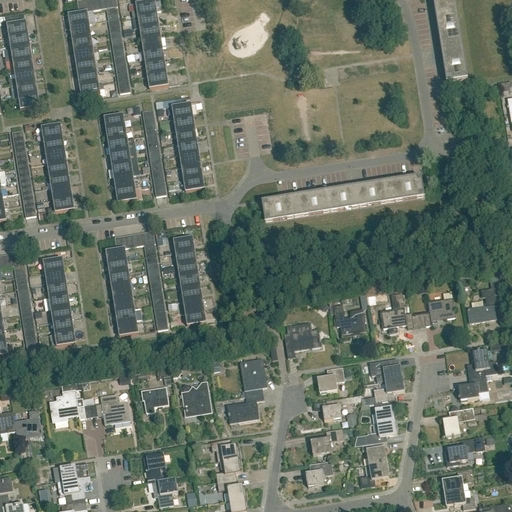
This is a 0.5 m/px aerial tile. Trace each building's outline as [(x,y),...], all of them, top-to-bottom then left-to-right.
[(455,0),(433,0),(437,21),(458,18),(455,0)] [(139,19),(158,16),(156,3),(137,6),(138,12),(139,19)] [(71,30),(90,27),(88,14),(86,14),(80,15),(69,17),(71,30)] [(24,16),(5,19),(6,27),(26,24),(24,16)] [(141,31),(160,28),(158,16),(139,19),(141,31)] [(442,53),(463,50),(458,18),(437,21),(442,53)] [(26,24),(6,27),(8,40),(28,37),(26,24)] [(73,42),(92,39),(90,27),(71,30),(73,42)] [(142,43),(162,40),(160,28),(141,31),(142,43)] [(10,52),(29,49),(28,37),(8,40),(10,52)] [(75,54),(94,51),(92,39),(73,42),(75,54)] [(144,55),(164,52),(162,40),(142,43),(144,55)] [(12,64),(31,61),(29,49),(10,52),(11,58),(5,59),(5,64),(12,63),(12,64)] [(463,50),(442,53),(447,85),(468,82),(463,50)] [(77,66),(96,63),(94,51),(75,54),(77,66)] [(146,67),(166,64),(164,52),(144,55),(146,67)] [(14,76),(33,73),(31,61),(12,64),(14,76)] [(79,78),(98,75),(96,63),(77,66),(79,78)] [(168,76),(166,64),(146,67),(148,79),(168,76)] [(16,88),(35,85),(33,73),(14,76),(16,88)] [(98,75),(79,78),(81,90),(100,87),(98,75)] [(168,76),(148,79),(150,92),(170,89),(168,76)] [(18,100),(37,97),(35,85),(16,88),(18,100)] [(100,87),(81,90),(83,102),(102,99),(100,92),(105,91),(105,86),(100,87)] [(37,97),(18,100),(20,112),(39,109),(37,97)] [(162,104),(156,105),(158,117),(164,116),(163,107),(173,105),(173,102),(162,104)] [(175,122),(194,119),(192,106),(173,109),(175,122)] [(107,133),(126,130),(124,117),(105,120),(107,133)] [(177,134),(196,131),(194,119),(175,122),(177,134)] [(44,143),(63,140),(61,127),(42,130),(44,143)] [(109,145),(128,142),(126,130),(107,133),(109,145)] [(178,146),(198,143),(196,131),(177,134),(178,146)] [(46,155),(65,152),(63,140),(44,143),(46,155)] [(111,157),(130,154),(128,142),(109,145),(111,157)] [(180,158),(199,155),(198,143),(178,146),(180,158)] [(48,167),(67,164),(65,152),(46,155),(48,167)] [(113,169),(132,166),(130,154),(111,157),(113,169)] [(182,170),(201,167),(199,155),(180,158),(182,170)] [(50,179),(69,176),(67,164),(48,167),(50,179)] [(115,181),(134,178),(132,166),(113,169),(115,181)] [(184,182),(203,179),(201,167),(182,170),(184,182)] [(52,191),(71,188),(69,176),(50,179),(52,191)] [(117,193),(136,190),(134,178),(115,181),(117,193)] [(203,179),(184,182),(186,195),(205,192),(203,179)] [(390,185),(393,206),(425,200),(422,179),(390,185)] [(361,211),(393,206),(390,185),(358,190),(361,211)] [(54,203),(73,200),(71,188),(52,191),(54,203)] [(119,206),(138,203),(137,202),(136,191),(136,190),(117,193),(119,205),(119,206)] [(330,216),(361,211),(358,190),(326,195),(330,216)] [(298,221),(330,216),(326,195),(295,200),(298,221)] [(73,200),(54,203),(55,210),(49,211),(49,217),(75,213),(75,212),(73,200)] [(266,226),(298,221),(295,200),(263,205),(266,226)] [(193,240),(174,243),(176,255),(195,252),(193,240)] [(108,266),(127,263),(125,251),(122,251),(117,252),(106,254),(108,266)] [(177,267),(197,264),(195,252),(176,255),(177,267)] [(45,276),(64,273),(62,261),(43,264),(45,276)] [(110,278),(129,275),(127,263),(108,266),(110,278)] [(179,280),(199,276),(197,264),(177,267),(179,280)] [(15,275),(25,273),(24,267),(25,267),(25,266),(19,267),(14,268),(15,275)] [(47,288),(66,285),(64,273),(45,276),(47,288)] [(112,290),(131,287),(129,275),(110,278),(112,290)] [(175,293),(181,292),(200,288),(199,276),(179,280),(173,280),(175,293)] [(49,300),(68,297),(66,285),(47,288),(49,300)] [(482,324),(496,321),(494,309),(497,308),(495,298),(501,297),(499,285),(490,286),(491,292),(482,294),(483,300),(486,299),(487,307),(485,307),(485,310),(484,310),(483,303),(471,305),(472,311),(472,312),(468,312),(470,326),(474,326),(482,324)] [(114,302),(133,299),(131,287),(112,290),(114,302)] [(183,304),(202,301),(200,288),(181,292),(183,304)] [(423,317),(426,329),(432,328),(431,322),(446,319),(447,322),(456,320),(453,304),(452,295),(443,296),(444,303),(435,304),(428,305),(430,316),(423,317)] [(407,328),(408,332),(414,331),(412,318),(411,316),(405,317),(404,310),(402,296),(391,298),(394,312),(380,314),(383,332),(388,331),(389,336),(398,335),(397,329),(407,328)] [(51,312),(70,309),(68,297),(49,300),(51,312)] [(116,315),(135,311),(133,299),(114,302),(116,315)] [(185,316),(204,313),(202,301),(183,304),(185,316)] [(360,334),(360,335),(367,334),(363,312),(350,314),(351,320),(345,321),(344,315),(343,308),(334,309),(336,323),(339,322),(342,337),(360,334)] [(53,325),(72,321),(70,309),(51,312),(53,325)] [(118,327),(137,324),(135,311),(116,315),(118,327)] [(204,313),(185,316),(187,328),(206,325),(204,313)] [(55,337),(74,333),(72,321),(53,325),(55,337)] [(137,324),(118,327),(120,339),(139,336),(137,324)] [(295,360),(294,354),(322,349),(321,345),(321,342),(320,342),(318,332),(312,333),(311,326),(297,328),(298,335),(291,336),(292,343),(286,344),(288,361),(295,360)] [(74,333),(55,337),(56,343),(52,344),(52,350),(76,346),(74,333)] [(504,350),(511,349),(510,342),(503,343),(504,350)] [(6,344),(0,345),(0,358),(8,357),(6,344)] [(469,381),(486,378),(485,378),(498,376),(496,364),(489,365),(487,353),(472,355),(475,369),(467,371),(469,381)] [(246,399),(263,397),(262,391),(267,390),(262,362),(240,366),(246,399)] [(385,384),(403,381),(401,369),(387,371),(386,364),(370,367),(372,379),(384,377),(385,384)] [(320,396),(338,394),(336,386),(345,384),(343,371),(327,373),(328,380),(318,382),(320,396)] [(486,378),(469,381),(470,388),(458,389),(460,404),(479,401),(479,403),(489,401),(488,394),(486,378)] [(376,406),(392,403),(391,396),(405,394),(403,381),(385,384),(386,391),(374,393),(376,406)] [(193,389),(190,394),(182,395),(184,409),(186,409),(186,412),(186,414),(187,414),(187,418),(205,415),(205,417),(212,416),(207,384),(202,385),(197,392),(193,389)] [(169,408),(166,390),(142,394),(143,404),(144,403),(147,416),(155,415),(155,410),(169,408)] [(79,418),(80,422),(86,421),(84,409),(83,400),(77,402),(76,394),(75,393),(63,395),(63,399),(57,400),(57,404),(50,405),(53,422),(55,424),(68,422),(68,418),(72,418),(73,419),(79,418)] [(96,407),(98,419),(104,418),(105,428),(131,424),(128,404),(119,406),(118,397),(101,400),(102,406),(101,406),(102,406),(96,407)] [(263,397),(246,399),(247,405),(228,408),(231,426),(259,422),(257,404),(264,403),(263,397)] [(325,424),(342,421),(340,408),(361,405),(362,398),(343,401),(326,404),(327,410),(323,410),(325,424)] [(35,409),(44,408),(43,401),(34,402),(35,409)] [(377,426),(395,423),(392,410),(395,409),(394,403),(392,403),(376,406),(375,406),(376,412),(375,412),(377,426)] [(0,436),(16,434),(15,424),(13,414),(1,416),(0,407),(0,436)] [(446,440),(461,438),(458,425),(468,423),(475,422),(473,411),(467,412),(466,412),(449,415),(450,421),(443,423),(446,440)] [(15,424),(16,434),(18,442),(42,438),(40,420),(39,420),(38,413),(29,414),(31,422),(15,424)] [(355,420),(348,421),(349,429),(357,427),(355,420)] [(370,448),(387,445),(386,439),(397,437),(395,423),(377,426),(379,436),(373,437),(373,436),(368,437),(370,448)] [(313,459),(332,456),(331,445),(339,444),(344,443),(342,432),(326,435),(327,441),(311,444),(313,459)] [(356,439),(354,450),(362,449),(370,448),(368,437),(356,439)] [(476,455),(485,453),(483,440),(462,444),(463,449),(448,452),(448,456),(445,457),(447,470),(460,468),(460,465),(468,463),(467,455),(476,454),(476,455)] [(238,461),(238,462),(240,461),(239,453),(237,453),(236,447),(231,448),(230,442),(211,446),(212,454),(217,453),(219,465),(223,464),(238,461)] [(369,468),(387,465),(384,451),(388,450),(387,445),(370,448),(362,449),(362,454),(367,453),(369,468)] [(145,468),(148,486),(153,486),(158,485),(158,484),(162,484),(160,472),(166,471),(164,457),(147,460),(148,468),(145,468)] [(241,475),(238,462),(238,461),(223,464),(225,474),(216,476),(217,485),(236,482),(235,476),(241,475)] [(308,490),(325,488),(324,479),(333,478),(331,465),(320,466),(321,474),(306,476),(308,490)] [(387,465),(369,468),(371,478),(363,480),(364,489),(375,487),(375,482),(389,480),(387,465)] [(77,481),(82,480),(81,473),(89,472),(88,466),(60,470),(62,484),(77,482),(77,481)] [(445,497),(464,493),(463,486),(472,484),(470,474),(457,476),(458,481),(443,483),(445,497)] [(65,498),(66,498),(67,506),(73,505),(72,502),(85,500),(84,494),(82,494),(81,487),(91,485),(90,479),(82,480),(77,481),(77,482),(62,484),(65,498)] [(158,485),(153,486),(154,492),(153,492),(154,499),(157,499),(159,510),(174,508),(172,496),(178,495),(175,481),(162,484),(158,484),(158,485)] [(6,508),(10,508),(8,497),(13,496),(11,482),(0,483),(0,509),(6,509),(6,508)] [(229,503),(245,501),(242,487),(237,488),(236,482),(217,485),(219,493),(228,492),(229,503)] [(464,493),(445,497),(447,509),(463,507),(463,511),(466,511),(476,510),(474,500),(465,501),(464,493)] [(246,511),(245,501),(229,503),(230,511),(246,511)]
